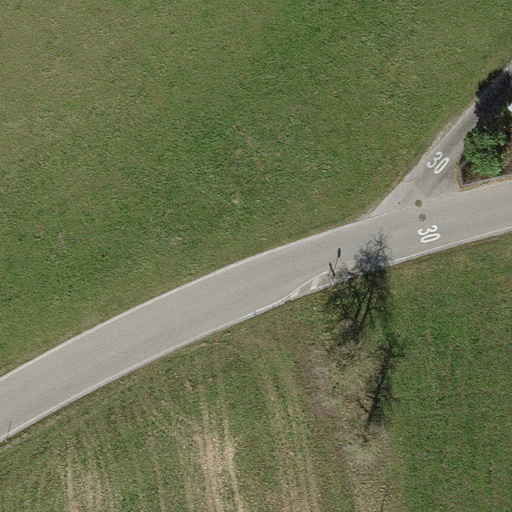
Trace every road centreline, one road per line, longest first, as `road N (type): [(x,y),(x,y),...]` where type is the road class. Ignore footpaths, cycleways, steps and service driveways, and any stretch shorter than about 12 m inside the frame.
road 1 (tertiary): [(0,414),(113,350),(309,267),(511,208)]
road 2 (track): [(511,86),(373,245)]
